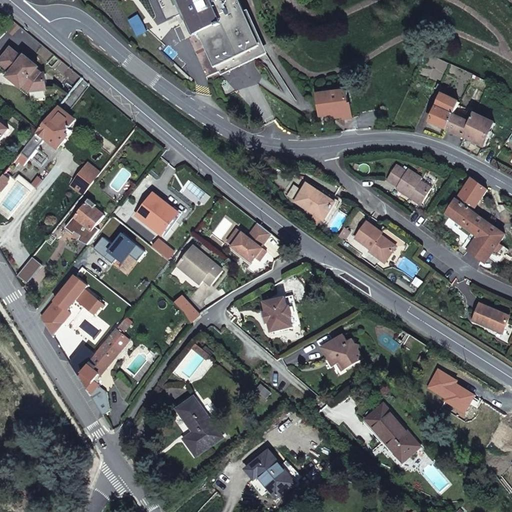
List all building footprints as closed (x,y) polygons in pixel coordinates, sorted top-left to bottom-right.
[(188,20),(178,0),(158,0),(170,28),(179,24),(188,20)] [(178,0),(188,20),(194,35),(200,32),(215,65),(260,45),(238,0),(178,0)] [(138,15),(128,20),(134,29),(137,36),(147,32),(144,25),(138,15)] [(240,62),(241,65),(264,55),(260,45),(216,64),(219,71),(240,62)] [(46,75),(43,75),(37,70),(24,60),(11,49),(0,62),(13,74),(22,82),(20,84),(23,87),(30,92),(47,91),(46,75)] [(37,70),(38,68),(26,58),(24,60),(37,70)] [(22,82),(13,74),(10,77),(22,88),(23,87),(20,84),(22,82)] [(474,75),(473,78),(487,86),(489,82),(474,75)] [(347,91),(318,94),(320,105),(319,105),(321,117),(332,115),(335,115),(335,118),(344,117),(344,120),(352,119),(351,104),(349,105),(347,91)] [(458,107),(460,102),(444,94),(430,123),(447,130),(455,115),(458,107)] [(24,165),(29,158),(45,137),(59,148),(68,136),(65,134),(70,128),(76,120),(59,107),(39,132),(22,153),(13,164),(16,166),(20,161),(24,165)] [(469,112),(458,107),(455,115),(447,130),(465,138),(472,123),(465,120),(469,112)] [(485,147),(497,123),(475,113),(475,115),(469,112),(465,120),(472,123),(465,138),(485,147)] [(0,141),(10,130),(0,121),(0,141)] [(84,195),(103,171),(91,161),(72,185),(84,195)] [(422,181),(424,179),(409,170),(408,172),(398,165),(388,180),(398,187),(397,189),(412,199),(413,197),(423,203),(433,189),(422,181)] [(11,179),(5,175),(2,178),(8,183),(11,179)] [(8,183),(2,178),(0,180),(0,190),(2,192),(9,184),(8,183)] [(488,190),(472,179),(457,200),(456,199),(446,213),(479,237),(468,251),(486,263),(495,250),(504,257),(509,250),(500,244),(506,235),(473,211),(488,190)] [(324,221),(334,205),(320,196),(322,193),(308,184),(296,202),(324,221)] [(336,202),(338,200),(323,191),(322,193),(320,196),(334,205),(336,202)] [(175,220),(170,217),(175,210),(155,194),(137,216),(163,236),(169,227),(175,220)] [(422,205),(423,203),(413,197),(412,199),(422,205)] [(106,216),(96,208),(98,206),(91,200),(67,228),(75,235),(76,233),(82,236),(79,241),(89,246),(102,230),(97,227),(106,216)] [(175,220),(180,213),(175,210),(170,217),(175,220)] [(231,248),(252,263),(257,255),(262,259),(267,252),(261,248),(272,233),(257,222),(246,238),(241,234),(231,248)] [(382,235),(383,233),(368,222),(356,238),(371,250),(370,252),(371,252),(381,260),(385,263),(397,247),(382,235)] [(165,237),(172,229),(169,227),(163,236),(165,237)] [(345,240),(350,231),(346,228),(340,237),(345,240)] [(235,230),(226,244),(231,248),(241,234),(235,230)] [(115,246),(104,238),(95,249),(106,258),(108,256),(115,262),(118,259),(124,263),(131,255),(139,262),(147,252),(125,234),(115,246)] [(194,246),(178,264),(189,274),(202,285),(206,280),(213,286),(225,272),(194,246)] [(377,265),(381,260),(371,252),(367,257),(377,265)] [(108,256),(106,258),(114,264),(115,262),(108,256)] [(69,311),(78,300),(96,315),(105,305),(86,290),(89,286),(77,276),(43,318),(54,336),(64,323),(54,315),(62,306),(69,311)] [(294,328),(301,326),(294,296),(287,297),(289,307),(292,306),(294,318),(292,318),(294,328)] [(185,297),(177,305),(188,314),(193,325),(202,316),(185,297)] [(289,307),(287,297),(265,302),(267,312),(269,323),(271,333),(294,328),(292,318),(294,318),(292,306),(289,307)] [(504,334),(511,317),(481,304),(474,321),(504,334)] [(69,311),(62,306),(54,315),(64,323),(72,314),(69,311)] [(117,329),(79,377),(104,416),(111,412),(108,393),(95,382),(100,375),(101,376),(118,355),(112,350),(117,344),(116,343),(123,334),(117,329)] [(349,343),(348,342),(345,335),(323,348),(327,356),(329,355),(335,366),(338,364),(341,363),(345,370),(364,359),(359,351),(360,346),(349,343)] [(427,345),(410,335),(402,347),(419,358),(427,345)] [(208,360),(211,357),(201,348),(198,352),(208,360)] [(197,457),(224,438),(195,397),(193,394),(190,396),(193,399),(181,408),(178,404),(176,406),(178,409),(195,433),(185,440),(197,457)] [(181,408),(193,399),(190,396),(178,404),(181,408)] [(403,462),(422,447),(386,404),(368,420),(385,441),(373,451),(377,456),(389,446),(403,462)] [(278,498),(296,484),(270,452),(248,470),(257,481),(266,493),(268,491),(271,489),(278,498)] [(310,479),(283,501),(289,508),(316,486),(310,479)]
